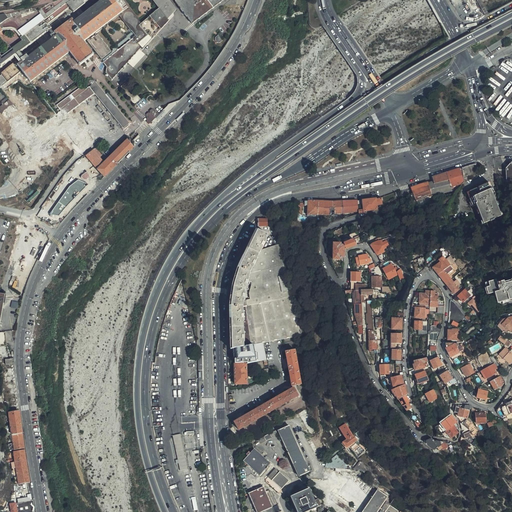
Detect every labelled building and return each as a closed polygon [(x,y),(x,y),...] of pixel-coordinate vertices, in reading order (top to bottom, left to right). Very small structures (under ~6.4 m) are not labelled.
[(62,0),(50,10),(48,7),(44,10),(45,12),(21,28),(22,28),(32,42),(47,30),(54,39),(19,66),(31,82),(69,51),(79,64),(93,54),(83,41),(86,39),(101,59),(106,54),(110,51),(98,34),(93,37),(91,35),(121,12),(123,14),(121,17),(118,19),(130,33),(112,49),(112,51),(134,34),(136,36),(103,62),(108,67),(106,68),(106,73),(112,80),(128,62),(140,49),(142,48),(168,19),(176,10),(168,0),(157,0),(164,9),(141,28),(125,9),(128,7),(122,0),(62,0)] [(164,9),(157,0),(152,0),(158,8),(141,23),(128,7),(125,9),(141,28),(164,9)] [(177,0),(175,1),(192,23),(221,0),(177,0)] [(5,14),(0,14),(0,25),(4,23),(9,19),(5,14)] [(169,21),(168,19),(142,48),(143,50),(169,21)] [(2,56),(6,61),(32,42),(22,28),(19,31),(24,39),(2,56)] [(148,56),(140,49),(128,62),(136,70),(148,56)] [(0,88),(21,72),(14,63),(2,72),(4,74),(0,76),(0,88)] [(79,80),(74,75),(50,94),(51,95),(48,97),(50,100),(54,97),(54,99),(79,80)] [(43,143),(52,136),(63,127),(65,129),(104,176),(134,146),(127,140),(104,163),(100,157),(103,154),(71,116),(68,119),(65,115),(95,93),(124,128),(130,123),(116,106),(106,94),(95,81),(90,80),(89,81),(92,84),(86,88),(83,84),(56,105),(59,108),(56,111),(58,113),(34,132),(10,100),(0,88),(0,110),(28,146),(31,151),(33,154),(42,147),(45,145),(43,143)] [(142,98),(128,81),(120,87),(134,104),(142,98)] [(108,93),(106,94),(116,106),(117,105),(108,93)] [(159,114),(154,108),(152,108),(150,111),(150,112),(149,112),(147,113),(147,114),(149,116),(149,117),(148,118),(148,120),(150,123),(159,114)] [(87,171),(85,172),(79,163),(68,175),(73,180),(74,180),(70,184),(71,185),(77,190),(79,188),(85,192),(94,181),(87,171)] [(479,172),(476,163),(462,168),(463,178),(469,176),(469,177),(477,174),(479,172)] [(463,178),(462,168),(447,173),(451,187),(462,184),(464,184),(463,178)] [(452,191),(451,187),(447,173),(432,178),(434,182),(429,183),(432,197),(452,191)] [(417,202),(432,197),(429,183),(429,182),(422,184),(411,188),(417,202)] [(466,193),(468,199),(472,205),(475,204),(483,222),(500,215),(497,210),(498,209),(492,196),(494,195),(489,182),(486,184),(485,182),(469,189),(470,191),(466,193)] [(70,184),(69,183),(63,190),(64,192),(54,204),(62,210),(73,198),(79,191),(77,190),(71,185),(70,184)] [(363,200),(357,200),(359,211),(359,214),(365,213),(364,211),(377,209),(376,206),(382,205),(381,197),(376,198),(375,199),(374,199),(373,199),(372,199),(371,199),(368,199),(366,199),(364,200),(363,200)] [(62,210),(67,215),(78,202),(73,198),(62,210)] [(357,200),(343,201),(343,213),(353,212),(359,211),(357,200)] [(308,214),(318,214),(319,201),(308,201),(308,206),(308,214)] [(319,201),(318,214),(329,214),(330,208),(332,208),(333,201),(319,201)] [(343,201),(333,201),(332,208),(333,213),(343,213),(343,201)] [(366,228),(361,220),(351,223),(357,233),(366,228)] [(345,234),(341,228),(336,230),(340,237),(345,234)] [(230,332),(231,349),(233,349),(245,346),(262,343),(295,337),(303,335),(288,280),(279,244),(263,248),(269,235),(256,229),(239,267),(232,286),(230,306),(230,332)] [(39,239),(25,235),(21,250),(35,254),(39,239)] [(346,249),(355,245),(353,239),(344,243),(346,247),(346,249)] [(370,245),(377,254),(385,249),(383,247),(389,244),(387,240),(381,244),(379,239),(370,245)] [(345,253),(345,250),(344,247),(343,246),(342,247),(342,244),(340,243),(333,244),(333,260),(340,260),(340,258),(342,258),(344,257),(345,253)] [(381,261),(388,260),(383,252),(377,256),(381,261)] [(369,263),(367,254),(358,256),(358,258),(357,258),(358,265),(369,263)] [(438,274),(450,264),(443,256),(438,259),(440,262),(433,268),(438,274)] [(429,268),(431,267),(437,263),(434,259),(425,266),(426,266),(429,268)] [(385,267),(381,262),(379,264),(382,269),(382,268),(388,278),(396,274),(395,270),(397,269),(395,266),(393,268),(391,263),(385,267)] [(454,270),(450,264),(438,274),(446,284),(451,280),(448,276),(454,270)] [(405,277),(400,269),(397,271),(402,279),(405,277)] [(350,282),(350,290),(353,290),(354,291),(360,290),(364,290),(364,284),(355,284),(356,281),(360,281),(360,272),(350,272),(350,282)] [(381,286),(381,280),(379,279),(379,275),(370,275),(370,286),(381,286)] [(457,295),(461,292),(456,286),(459,283),(456,280),(453,283),(451,280),(446,284),(456,296),(457,295)] [(511,280),(504,283),(504,281),(497,283),(496,280),(485,283),(488,294),(493,292),(496,304),(502,302),(509,300),(508,298),(511,297),(511,280)] [(470,291),(472,289),(469,286),(461,292),(457,295),(463,302),(470,296),(467,293),(470,291)] [(360,290),(354,291),(355,315),(358,325),(363,325),(361,304),(361,303),(360,290)] [(367,290),(364,290),(360,290),(361,303),(364,302),(363,295),(372,294),(372,293),(372,290),(367,290)] [(430,290),(426,290),(426,293),(420,293),(419,302),(429,303),(430,290)] [(444,305),(437,304),(438,294),(434,294),(434,291),(430,290),(429,303),(429,306),(437,307),(437,313),(444,313),(444,312),(444,311),(444,310),(444,309),(444,308),(444,307),(444,306),(444,305)] [(478,305),(480,303),(477,298),(476,298),(473,300),(468,304),(474,310),(478,316),(483,312),(478,305)] [(411,305),(411,306),(414,307),(414,317),(424,317),(424,306),(411,305)] [(475,318),(478,316),(474,310),(468,315),(470,318),(471,319),(474,316),(475,318)] [(401,329),(401,318),(391,318),(391,328),(401,329)] [(511,318),(503,318),(498,324),(504,329),(506,331),(507,330),(509,333),(511,329),(511,327),(511,328),(511,327),(511,318)] [(426,329),(426,320),(414,321),(414,329),(426,329)] [(454,340),(454,342),(458,342),(457,329),(454,329),(453,330),(448,330),(448,340),(454,340)] [(374,330),(368,330),(369,352),(376,351),(376,353),(378,352),(378,351),(377,351),(377,340),(374,340),(374,330)] [(400,343),(401,333),(391,333),(391,344),(400,343)] [(504,344),(506,340),(500,336),(498,339),(504,344)] [(464,350),(461,345),(458,346),(458,344),(445,344),(446,348),(445,349),(450,357),(464,350)] [(8,359),(6,346),(0,346),(0,360),(1,365),(11,364),(11,358),(8,359)] [(233,349),(234,365),(247,362),(245,346),(233,349)] [(400,360),(400,347),(391,349),(391,360),(400,360)] [(511,361),(511,352),(506,347),(498,354),(509,364),(511,361)] [(300,384),(294,349),(285,351),(291,386),(300,384)] [(425,357),(414,361),(415,365),(413,365),(414,370),(423,368),(424,366),(423,362),(427,361),(425,357)] [(444,364),(440,359),(439,360),(437,357),(430,360),(433,369),(444,364)] [(475,371),(470,362),(460,368),(464,375),(466,374),(467,375),(475,371)] [(496,366),(494,363),(481,370),(486,378),(495,373),(494,370),(493,368),(496,366)] [(246,364),(234,365),(235,385),(247,384),(246,364)] [(389,374),(388,365),(380,365),(380,374),(389,374)] [(18,406),(13,366),(5,367),(5,371),(4,371),(9,409),(18,408),(18,406)] [(428,379),(424,371),(415,375),(416,378),(415,379),(416,384),(428,379)] [(453,378),(447,371),(440,376),(445,384),(453,378)] [(402,384),(400,375),(390,378),(392,386),(402,384)] [(500,382),(503,379),(501,375),(497,377),(498,378),(490,382),(494,390),(502,385),(500,382)] [(405,385),(404,384),(391,390),(394,394),(395,394),(398,400),(399,399),(405,395),(407,394),(405,385)] [(238,430),(297,395),(293,387),(234,422),(238,430)] [(485,402),(487,391),(478,389),(476,398),(479,399),(479,401),(485,402)] [(436,398),(432,390),(425,394),(429,402),(436,398)] [(497,409),(497,412),(501,409),(504,416),(511,412),(511,397),(509,393),(497,409)] [(405,395),(399,399),(402,405),(403,405),(406,410),(410,407),(407,401),(408,400),(405,395)] [(469,411),(472,408),(469,405),(465,405),(464,409),(455,407),(454,413),(459,414),(458,417),(466,419),(468,411),(469,411)] [(22,433),(19,411),(8,412),(11,434),(22,433)] [(486,422),(485,413),(475,413),(475,423),(486,422)] [(451,415),(436,426),(442,434),(457,423),(451,415)] [(469,432),(475,426),(469,417),(460,423),(469,432)] [(347,439),(353,434),(346,423),(339,427),(347,439)] [(456,428),(459,431),(458,430),(457,423),(442,434),(444,437),(448,435),(450,438),(458,432),(455,429),(456,428)] [(307,470),(290,425),(280,430),(297,474),(307,470)] [(276,430),(264,437),(267,441),(278,434),(276,430)] [(24,447),(22,433),(11,434),(14,449),(24,447)] [(188,468),(181,433),(173,435),(180,470),(188,468)] [(342,442),(346,447),(357,440),(353,434),(347,439),(342,442)] [(442,449),(447,447),(442,441),(435,441),(433,438),(425,441),(424,442),(433,449),(439,446),(442,449)] [(270,463),(254,448),(243,460),(259,475),(270,463)] [(14,461),(25,459),(24,449),(12,451),(14,461)] [(19,485),(29,484),(26,466),(25,459),(14,461),(19,485)] [(289,480),(279,472),(272,480),(282,489),(289,480)] [(274,511),(262,487),(248,493),(257,511),(274,511)] [(306,511),(321,507),(318,499),(315,501),(310,489),(290,497),(296,511),(306,511)] [(377,511),(387,497),(377,490),(362,511),(377,511)] [(8,503),(10,511),(33,511),(32,500),(8,503)]
